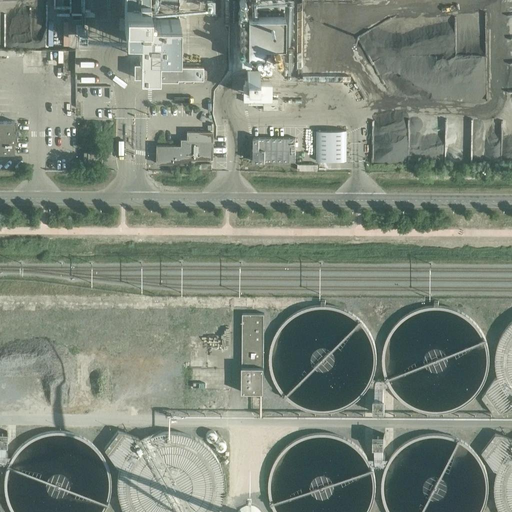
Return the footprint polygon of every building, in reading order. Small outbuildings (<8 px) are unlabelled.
[(178,29),(178,0),(124,0),(124,29),(138,29),(138,38),(138,46),(178,47),(178,37),(178,29)] [(511,0),(506,0),(500,35),(511,37),(511,0)] [(268,1),(260,1),(259,9),(268,10),(268,1)] [(284,45),(285,16),(248,16),(247,54),(264,54),(264,45),(284,45)] [(203,79),(203,66),(161,66),(161,56),(144,56),(144,63),(134,63),(134,77),(157,77),(157,79),(203,79)] [(269,94),(269,79),(244,78),(244,94),(269,94)] [(278,108),(278,99),(247,98),(247,103),(263,104),(263,108),(278,108)] [(17,142),(17,131),(14,131),(14,121),(0,120),(0,152),(14,153),(14,142),(17,142)] [(212,159),(212,146),(212,131),(187,131),(187,146),(156,146),(156,163),(191,163),(191,158),(212,159)] [(348,158),(348,133),(317,133),(317,158),(348,158)] [(295,162),(296,138),(254,138),(253,161),(295,162)] [(101,163),(101,152),(84,151),(84,162),(101,163)] [(264,392),(264,313),(243,313),(242,392),(264,392)] [(511,323),(510,326),(508,328),(507,330),(506,332),(504,334),(503,336),(502,339),(501,341),(500,343),(499,346),(499,347),(498,350),(498,352),(497,355),(497,357),(497,360),(497,362),(497,364),(497,366),(497,369),(498,371),(498,374),(500,378),(500,379),(501,381),(501,382),(502,384),(503,386),(505,390),(506,392),(508,394),(510,396),(510,397),(511,398),(511,323)] [(501,381),(500,379),(500,378),(495,378),(482,396),(495,414),(511,408),(511,398),(510,397),(510,396),(508,394),(506,392),(505,390),(503,386),(502,384),(501,382),(501,381)] [(383,399),(383,383),(382,379),(377,379),(375,383),(375,390),(375,398),(374,398),(374,407),(385,407),(385,399),(383,399)] [(140,442),(141,442),(139,438),(118,431),(104,448),(117,467),(120,469),(120,468),(121,466),(122,464),(123,462),(124,461),(125,458),(126,456),(127,455),(129,453),(129,452),(131,450),(133,448),(134,447),(135,446),(136,445),(137,445),(138,444),(140,442)] [(160,433),(157,434),(154,435),(151,436),(148,437),(145,439),(143,440),(141,442),(140,442),(138,444),(137,445),(136,445),(135,446),(134,447),(133,448),(131,450),(129,452),(129,453),(127,455),(126,456),(125,458),(124,461),(123,462),(122,464),(121,466),(120,468),(120,469),(119,470),(119,471),(118,474),(118,476),(118,478),(117,480),(117,483),(117,486),(117,490),(117,492),(117,494),(118,495),(118,497),(118,499),(119,501),(120,504),(120,505),(121,507),(122,510),(123,511),(217,511),(218,511),(220,508),(221,506),(222,504),(222,501),(223,500),(223,497),(224,494),(224,493),(224,490),(224,489),(225,486),(225,485),(224,482),(224,480),(224,478),(224,477),(223,475),(223,472),(222,471),(222,470),(221,467),(220,466),(219,463),(218,460),(216,458),(214,455),(213,453),(212,452),(210,450),(209,449),(206,446),(203,443),(201,442),(198,440),(194,438),(191,436),(187,435),(184,434),(180,433),(176,433),(172,432),(168,433),(164,433),(160,433)] [(213,432),(211,432),(210,432),(209,433),(208,434),(207,434),(207,435),(207,436),(206,437),(206,438),(207,439),(207,440),(207,441),(208,441),(209,442),(210,443),(211,443),(212,443),(213,443),(214,443),(215,442),(216,441),(217,440),(217,439),(217,438),(217,437),(217,436),(217,435),(216,434),(216,433),(215,433),(214,432),(213,432)] [(511,439),(495,433),(482,451),(494,469),(498,471),(498,470),(499,468),(500,465),(502,463),(502,462),(504,460),(505,458),(506,456),(508,454),(510,452),(511,451),(511,450),(511,449),(511,439)] [(383,462),(383,447),(384,447),(385,438),(373,438),(373,447),(375,447),(375,462),(376,466),(381,466),(383,462)] [(227,446),(226,445),(226,444),(226,443),(225,443),(224,442),(223,441),(222,441),(221,441),(220,441),(219,442),(218,442),(217,443),(216,444),(216,445),(216,446),(216,447),(216,448),(216,449),(217,450),(218,451),(219,452),(220,452),(221,452),(222,452),(223,452),(224,451),(225,451),(226,450),(226,449),(226,448),(227,447),(227,446)] [(511,511),(511,449),(511,450),(511,451),(510,452),(508,454),(506,456),(505,458),(504,460),(502,462),(502,463),(500,465),(499,468),(498,470),(498,471),(498,472),(497,475),(496,477),(496,480),(495,482),(495,485),(495,488),(495,490),(495,493),(495,495),(495,497),(496,499),(496,502),(497,504),(498,506),(499,510),(500,511),(511,511)]
